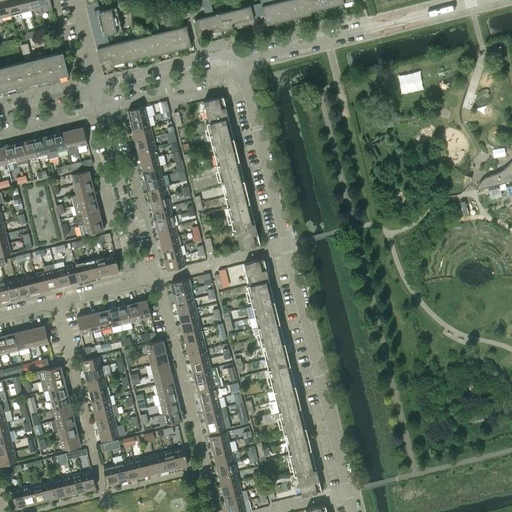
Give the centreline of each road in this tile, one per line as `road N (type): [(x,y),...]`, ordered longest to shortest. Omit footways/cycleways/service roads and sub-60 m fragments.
road 1 (tertiary): [(351,511),(240,62)]
road 2 (residential): [(144,280),(101,108)]
road 3 (tertiary): [(240,62),(217,54),(96,86)]
road 4 (tertiary): [(101,108),(229,75),(240,62)]
road 5 (residential): [(366,29),(240,62)]
road 6 (residential): [(366,29),(485,0)]
